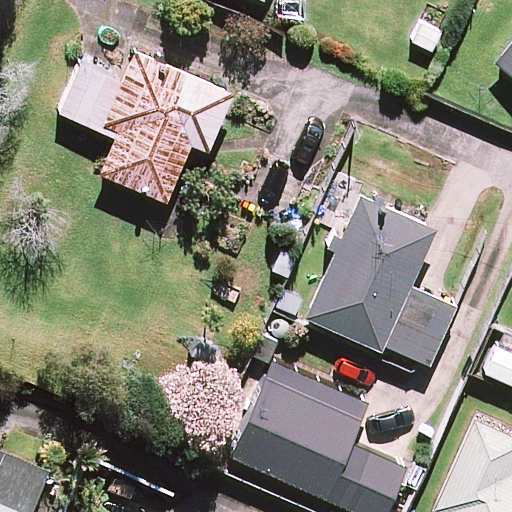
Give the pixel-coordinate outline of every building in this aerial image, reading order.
[(510,0),(478,0),(472,12),(499,25),(510,0)] [(511,38),(495,62),(511,74),(511,38)] [(136,51),(124,81),(79,63),(60,111),(117,134),(101,172),(167,198),(189,141),(208,149),(231,89),(136,51)] [(299,181),(261,167),(247,206),(285,219),(299,181)] [(359,192),(305,313),(384,349),(425,368),(454,304),(409,283),(434,226),(359,192)] [(511,348),(497,342),(484,371),(511,382),(511,348)] [(367,399),(270,359),(225,469),(329,511),(385,511),(405,464),(349,441),(367,399)] [(511,511),(511,474),(508,473),(511,463),(511,431),(478,417),(435,511),(511,511)] [(0,511),(27,511),(43,474),(0,456),(0,511)]
